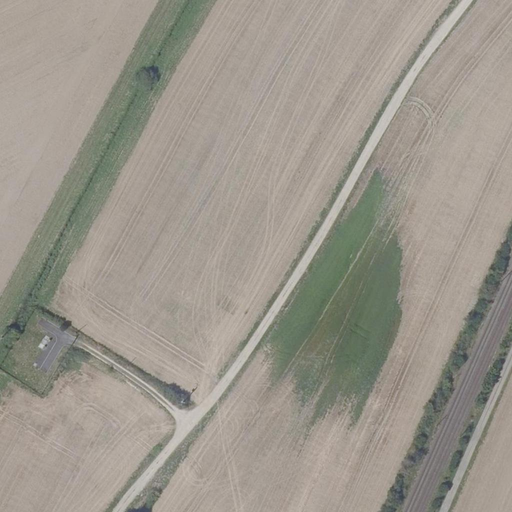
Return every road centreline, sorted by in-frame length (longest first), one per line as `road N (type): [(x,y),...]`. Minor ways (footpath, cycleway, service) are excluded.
road 1 (track): [(118,511),(264,333),(425,56),(467,0)]
road 2 (track): [(182,0),(0,328)]
road 3 (track): [(442,511),(511,353)]
road 4 (track): [(190,419),(74,342)]
